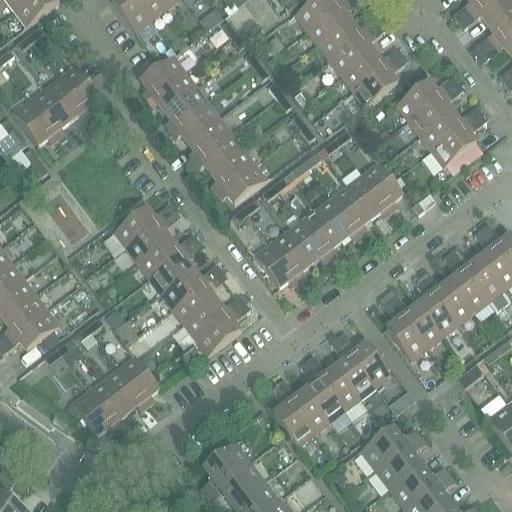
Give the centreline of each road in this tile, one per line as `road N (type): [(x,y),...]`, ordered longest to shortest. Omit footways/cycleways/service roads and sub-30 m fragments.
road 1 (residential): [(294,343),(114,103),(85,0)]
road 2 (residential): [(294,343),(97,496)]
road 3 (residential): [(504,491),(477,474),(347,303)]
road 4 (residential): [(511,188),(347,303)]
road 5 (residential): [(511,126),(425,13),(395,0)]
road 6 (unclassified): [(97,496),(0,421)]
